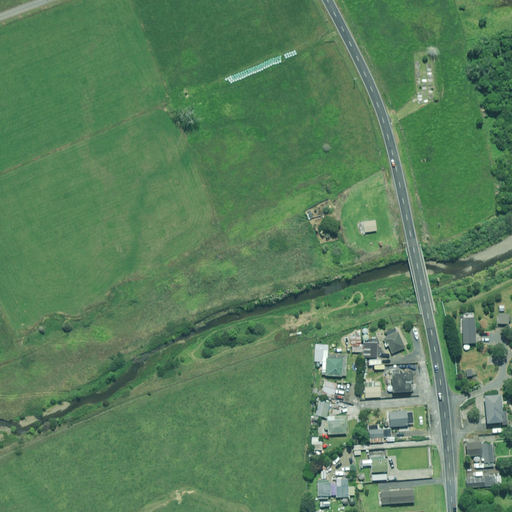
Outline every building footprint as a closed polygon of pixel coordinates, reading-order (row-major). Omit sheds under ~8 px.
[(374,220),(362,223),(364,234),(377,231),(374,220)] [(511,300),(511,295),(510,290),(502,294),(505,300),(508,299),(510,301),(511,300)] [(510,324),(510,314),(499,314),(499,323),(510,324)] [(481,318),(466,319),(468,346),(482,345),(481,318)] [(393,353),(406,346),(396,327),(388,331),(389,334),(384,337),(393,353)] [(361,335),(351,336),(352,346),(362,346),(361,335)] [(379,336),(362,342),(365,349),(371,347),(372,351),(383,348),(379,336)] [(328,353),(329,350),(316,349),(315,361),(324,361),(323,374),(346,376),(348,355),(328,353)] [(413,382),(415,382),(414,372),(393,373),(394,392),(413,391),(413,382)] [(334,399),(338,384),(326,380),(323,391),(315,389),(313,393),(334,399)] [(365,382),(366,398),(381,397),(381,387),(376,387),(376,381),(365,382)] [(357,394),(338,389),(335,399),(354,404),(357,394)] [(507,420),(504,420),(503,394),(486,395),(488,423),(501,422),(501,425),(507,425),(507,420)] [(327,417),(331,403),(320,400),(316,415),(327,417)] [(391,426),(412,424),(411,411),(389,413),(391,426)] [(329,434),(348,433),(347,416),(328,416),(329,434)] [(384,442),(383,429),(379,429),(378,425),(369,425),(370,443),(384,442)] [(319,441),(319,438),(313,437),(312,449),(323,450),(323,441),(319,441)] [(495,443),(483,444),(483,442),(467,442),(468,456),(483,455),(483,460),(485,460),(486,464),(496,463),(495,443)] [(373,472),(388,471),(387,456),(372,457),(373,472)] [(468,488),(496,486),(495,476),(467,478),(468,488)] [(348,487),(348,479),(337,479),(336,497),(350,497),(350,495),(355,495),(355,487),(348,487)] [(331,499),(331,496),(330,480),(318,481),(319,499),(329,499),(331,499)] [(382,504),(415,502),(414,489),(381,491),(382,504)]
